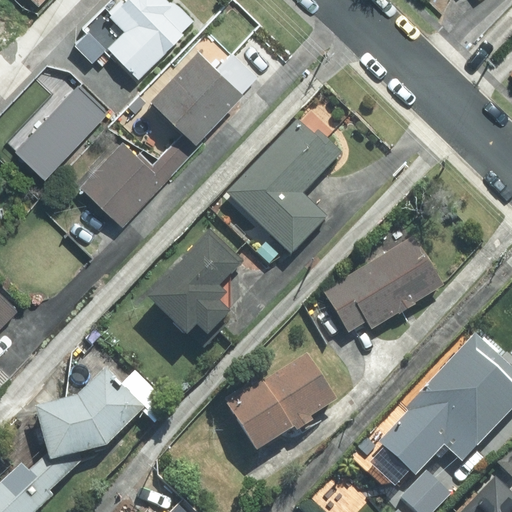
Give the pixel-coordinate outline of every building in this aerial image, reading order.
[(34,0),(45,10),(54,0),(34,0)] [(115,49),(145,79),(201,23),(177,0),(108,0),(103,6),(131,33),(115,49)] [(0,42),(17,24),(0,8),(0,42)] [(92,27),(79,41),(98,59),(111,45),(92,27)] [(129,229),(257,78),(205,35),(154,95),(188,123),(155,161),(127,137),(82,189),(129,229)] [(344,159),(299,119),(232,194),(301,255),(335,217),(311,196),(344,159)] [(250,263),(215,232),(155,297),(195,335),(204,325),(219,338),(240,315),(226,302),(235,292),(229,286),(250,263)] [(450,285),(423,234),(328,285),(355,336),(450,285)] [(0,330),(24,307),(0,281),(0,330)] [(511,362),(482,334),(382,441),(421,478),(446,451),(466,471),(511,422),(511,362)] [(345,404),(315,352),(235,399),(266,451),(345,404)] [(14,463),(0,476),(0,511),(44,511),(152,410),(113,370),(30,450),(41,461),(26,476),(14,463)] [(511,453),(502,464),(511,472),(511,453)] [(434,511),(454,494),(433,471),(414,489),(434,511)] [(511,511),(511,491),(495,476),(462,511),(511,511)] [(360,511),(368,505),(345,482),(322,504),(329,511),(360,511)]
